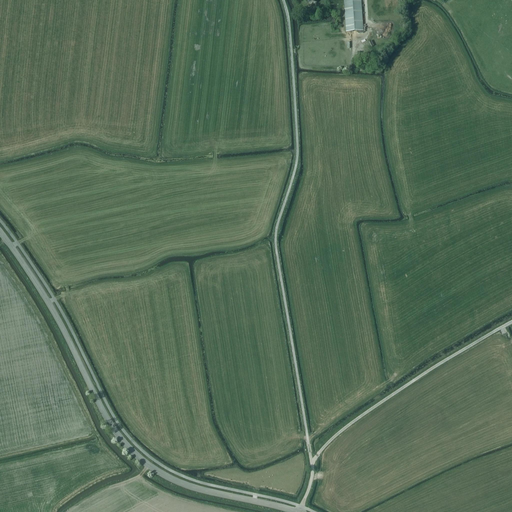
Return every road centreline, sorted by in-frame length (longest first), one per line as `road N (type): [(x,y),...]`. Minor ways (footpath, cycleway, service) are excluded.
road 1 (unclassified): [(316,462),(275,242),(297,148),(283,0)]
road 2 (secondary): [(295,511),(182,484),(129,449),(0,231)]
road 3 (unclassified): [(316,462),(371,410),(511,327)]
